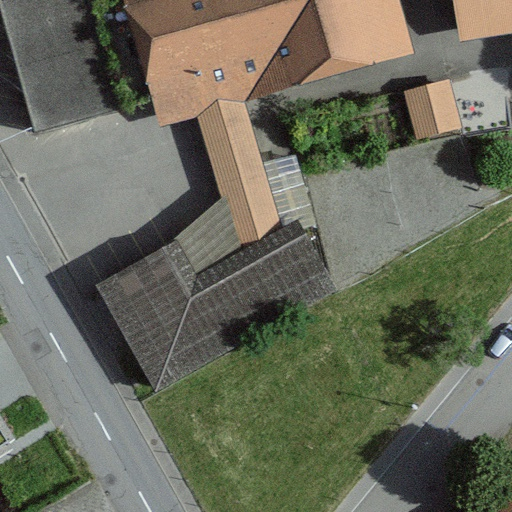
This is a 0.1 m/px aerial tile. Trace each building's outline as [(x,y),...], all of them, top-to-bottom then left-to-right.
[(0,0),(0,3),(36,133),(124,108),(93,0),(0,0)] [(237,76),(215,0),(93,0),(124,108),(192,88),(234,77),(237,76)] [(215,0),(237,76),(380,35),(370,0),(215,0)] [(511,0),(455,0),(458,16),(511,6),(511,0)] [(226,202),(165,255),(191,299),(245,268),(284,246),(234,77),(192,88),(226,202)] [(421,137),(455,128),(444,84),(410,93),(421,137)] [(300,237),(284,246),(245,268),(191,299),(165,255),(102,290),(156,387),(330,290),(300,237)] [(0,511),(6,511),(63,477),(0,375),(0,511)]
